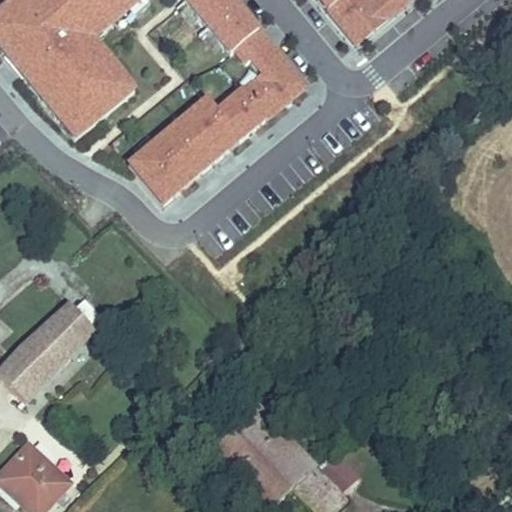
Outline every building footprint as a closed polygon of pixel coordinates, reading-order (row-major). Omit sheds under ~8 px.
[(12,0),(0,10),(0,55),(69,143),(133,92),(92,41),(143,0),(12,0)] [(305,89),(232,0),(191,0),(189,2),(255,83),(214,116),(205,105),(128,167),(160,206),(305,89)] [(313,0),(353,48),(411,0),(370,0),(369,0),(313,0)] [(0,382),(25,407),(93,334),(71,310),(18,357),(0,376),(0,382)] [(318,398),(313,391),(307,397),(312,403),(318,398)] [(315,473),(239,392),(232,398),(248,416),(208,453),(263,511),(272,511),(291,496),(315,473)] [(27,511),(46,511),(69,488),(29,450),(6,475),(14,483),(9,489),(22,502),(20,505),(27,511)] [(341,500),(358,484),(334,457),(315,473),(291,496),(306,511),(337,511),(345,505),(341,500)] [(9,489),(14,483),(6,475),(0,480),(0,486),(20,505),(22,502),(9,489)]
